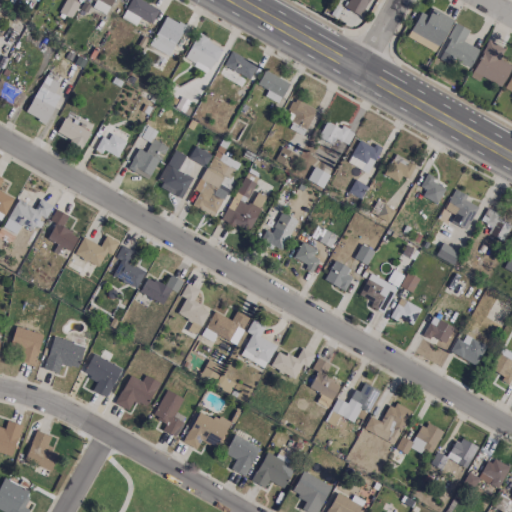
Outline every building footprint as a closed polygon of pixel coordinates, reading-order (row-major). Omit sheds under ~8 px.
[(78,3),(71,0),(64,0),(58,12),(70,18),(78,3)] [(112,0),(92,0),(94,1),(91,7),(105,14),(112,0)] [(158,9),(141,0),(129,0),(120,18),(135,25),(139,18),(150,24),(158,9)] [(367,0),(347,0),(343,8),(361,16),(367,0)] [(406,36),(435,52),(452,19),(431,8),(427,16),(419,12),(406,36)] [(167,56),(184,27),(165,15),(148,45),(167,56)] [(477,48),(462,41),(467,29),(453,23),(438,57),(467,70),(477,48)] [(183,59),(208,73),(222,47),(196,34),(183,59)] [(499,87),(511,65),(498,58),(504,49),(487,40),(468,76),(478,81),(480,77),(499,87)] [(222,65),(248,79),(256,65),(230,51),(222,65)] [(288,82),(263,70),(256,85),(267,89),(263,96),(278,103),(288,82)] [(511,70),(503,88),(511,92),(511,70)] [(0,100),(16,108),(23,92),(0,80),(0,100)] [(44,123),(59,96),(38,86),(24,113),(44,123)] [(319,112),(293,99),(284,118),(291,122),(289,126),(307,136),(319,112)] [(81,147),(89,131),(62,118),(55,134),(81,147)] [(353,132),(340,125),(339,128),(325,121),(318,136),(344,150),(353,132)] [(95,147),(116,158),(125,141),(110,133),(107,140),(101,136),(95,147)] [(379,148),(357,139),(348,161),(370,170),(379,148)] [(210,154),(194,145),(187,158),(203,166),(210,154)] [(294,154),(281,147),(274,159),(287,167),(294,154)] [(155,185),(180,198),(191,177),(177,170),(185,155),(174,149),(155,185)] [(211,216),(240,164),(215,150),(193,190),(198,192),(191,205),(211,216)] [(400,176),(408,179),(414,163),(391,155),(384,176),(398,181),(400,176)] [(321,188),(328,175),(313,167),(306,180),(321,188)] [(424,189),(421,196),(436,204),(445,186),(424,175),(419,186),(424,189)] [(0,212),(4,214),(12,198),(0,191),(0,182),(2,178),(0,176),(0,212)] [(221,219),(248,232),(265,197),(253,191),(256,184),(242,177),(221,219)] [(464,200),(466,195),(454,189),(443,209),(454,214),(450,222),(464,230),(477,207),(464,200)] [(3,228),(16,234),(20,224),(32,229),(38,215),(46,218),(51,205),(38,199),(34,208),(14,200),(3,228)] [(503,241),(511,222),(485,209),(479,221),(489,226),(486,234),(503,241)] [(269,232),(264,230),(259,239),(280,250),(296,221),(280,212),(269,232)] [(329,247),(335,235),(315,225),(309,237),(329,247)] [(100,245),(81,237),(73,255),(98,266),(104,252),(111,255),(117,241),(104,236),(100,245)] [(318,260),(312,257),(315,249),(300,242),(291,259),(313,270),(318,260)] [(434,257),(452,264),(457,250),(440,243),(434,257)] [(365,265),(373,251),(360,244),(353,258),(365,265)] [(111,276),(135,288),(144,271),(127,262),(133,251),(121,245),(114,257),(119,260),(111,276)] [(511,250),(502,268),(511,273),(511,250)] [(323,281),(343,289),(352,269),(332,260),(323,281)] [(411,292),(417,278),(405,272),(398,286),(411,292)] [(163,286),(146,277),(138,292),(161,304),(169,290),(175,293),(181,281),(169,275),(163,286)] [(365,278),(358,295),(371,301),(368,307),(384,313),(395,284),(387,281),(386,282),(376,277),(374,282),(365,278)] [(208,310),(192,303),(198,289),(185,283),(179,296),(183,298),(176,314),(190,321),(186,330),(197,335),(208,310)] [(390,314),(411,325),(419,308),(398,298),(390,314)] [(214,311),(199,335),(211,343),(216,335),(231,343),(247,316),(236,310),(229,320),(214,311)] [(422,333),(443,344),(452,327),(431,316),(422,333)] [(250,334),(239,355),(263,367),(275,345),(258,337),(264,326),(251,319),(245,332),(250,334)] [(34,364),(40,333),(13,327),(9,348),(20,350),(17,361),(34,364)] [(450,352),(474,366),(485,346),(461,333),(450,352)] [(42,368),(56,373),(60,363),(75,369),(83,347),(53,336),(42,368)] [(294,359),(278,350),(269,365),(293,379),(301,364),(306,367),(313,354),(301,347),(294,359)] [(121,369),(93,353),(81,373),(96,381),(91,390),(104,398),(121,369)] [(499,381),(508,385),(511,375),(511,368),(510,368),(511,362),(511,360),(497,353),(489,370),(502,376),(499,381)] [(308,389),(332,399),(338,383),(324,377),(329,363),(316,358),(310,370),(315,371),(308,389)] [(113,403),(126,410),(132,400),(144,407),(158,382),(144,374),(140,381),(129,374),(113,403)] [(351,422),(359,408),(366,412),(378,391),(363,383),(357,392),(353,389),(345,403),(336,398),(329,410),(351,422)] [(181,397),(164,390),(152,417),(165,422),(161,430),(175,436),(181,422),(172,417),(181,397)] [(380,422),(369,416),(362,428),(392,444),(410,411),(391,401),(380,422)] [(181,442),(195,449),(200,440),(215,448),(228,424),(198,409),(181,442)] [(3,430),(0,428),(0,452),(10,456),(20,425),(6,420),(3,430)] [(394,449),(405,454),(408,447),(420,454),(422,450),(431,454),(442,431),(422,421),(412,442),(400,436),(394,449)] [(50,471),(57,451),(45,447),(50,436),(34,430),(23,460),(50,471)] [(243,476),(258,447),(233,434),(223,453),(234,459),(229,469),(243,476)] [(465,467),(475,447),(455,438),(445,458),(465,467)] [(263,488),(267,480),(281,488),(294,466),(267,450),(250,480),(263,488)] [(429,464),(439,469),(445,457),(435,452),(429,464)] [(478,478),(497,488),(508,467),(489,457),(478,478)] [(305,500),(300,508),(306,511),(316,511),(330,486),(301,471),(290,492),(305,500)] [(23,507),(30,490),(2,478),(0,481),(0,511),(2,511),(26,511),(27,509),(23,507)] [(357,511),(361,504),(333,493),(325,511),(357,511)]
